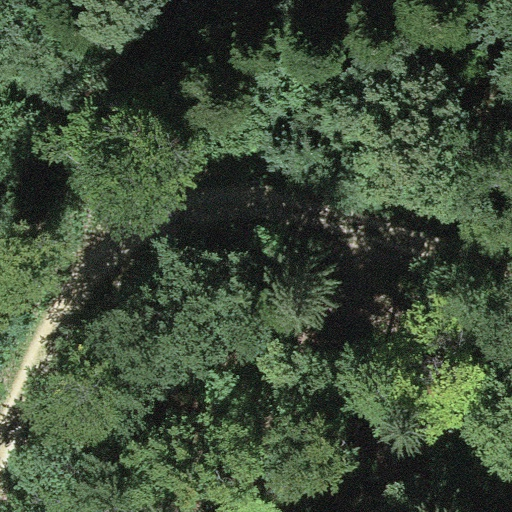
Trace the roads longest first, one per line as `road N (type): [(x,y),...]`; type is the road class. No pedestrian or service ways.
road 1 (track): [(0,446),(39,348),(101,247),(227,191),(511,264)]
road 2 (track): [(165,0),(96,72),(63,185),(101,247)]
